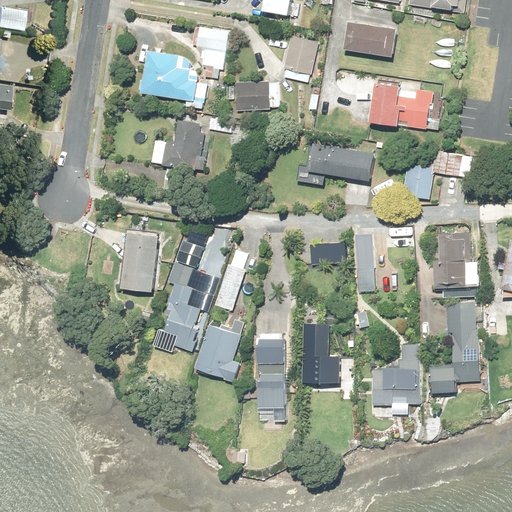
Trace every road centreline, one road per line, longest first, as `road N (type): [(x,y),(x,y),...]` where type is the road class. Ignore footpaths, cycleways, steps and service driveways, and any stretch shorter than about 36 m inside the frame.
road 1 (residential): [(64,188),(268,221),(511,212)]
road 2 (residential): [(97,0),(64,188)]
